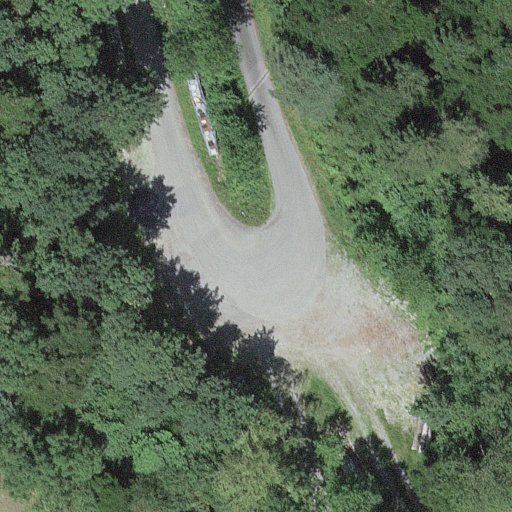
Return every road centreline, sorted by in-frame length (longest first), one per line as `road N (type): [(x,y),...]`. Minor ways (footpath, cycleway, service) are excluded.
road 1 (track): [(111,0),(192,230),(273,272),(300,240),(239,0)]
road 2 (track): [(273,272),(416,511)]
road 3 (track): [(273,272),(320,511)]
